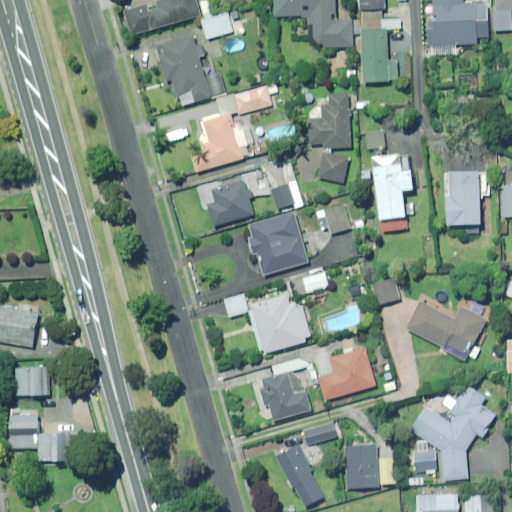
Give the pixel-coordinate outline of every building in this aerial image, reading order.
[(127,10),(133,34),(204,14),(199,0),(158,0),(160,6),(153,8),(151,3),(127,10)] [(203,17),(209,37),(235,30),(230,11),(214,15),(209,0),(205,0),(203,1),(207,16),(203,17)] [(338,0),(273,0),(274,15),(310,15),(310,23),(315,23),(316,41),(326,40),(326,43),(356,43),(356,14),(339,14),(338,0)] [(432,0),(433,13),(429,14),(430,44),(438,44),(438,55),(461,54),(460,41),(480,40),(479,27),(490,27),(489,0),(432,0)] [(511,0),(498,0),(499,11),(511,10),(511,0)] [(387,17),(367,17),(367,82),(396,82),(396,30),(406,30),(406,17),(387,17)] [(206,57),(211,56),(207,43),(203,44),(201,36),(163,46),(172,83),(179,81),(185,107),(230,95),(225,75),(212,78),(206,57)] [(276,71),(264,66),(259,76),(271,82),(276,71)] [(278,106),(272,86),(223,100),(228,117),(209,122),(214,141),(208,143),(210,150),(198,154),(203,173),(265,155),(254,118),(240,122),(238,117),(278,106)] [(325,146),(354,144),(351,91),(332,92),(332,104),(323,104),(323,114),(310,115),(312,142),(325,141),(325,145),(325,146)] [(393,156),(392,147),(378,149),(387,232),(410,230),(406,191),(418,190),(416,171),(411,171),(409,154),(393,156)] [(353,155),(326,149),(320,176),(348,182),(353,155)] [(494,195),(493,172),(451,174),(454,226),(483,224),(481,196),(494,195)] [(261,215),(251,180),(217,190),(221,202),(213,205),(219,227),(261,215)] [(296,183),(277,189),(283,210),(302,205),(296,183)] [(356,230),(350,205),(322,212),(328,231),(335,229),(336,235),(356,230)] [(299,213),(255,227),(258,238),(253,239),(259,258),(263,257),(269,277),(314,263),(299,213)] [(331,285),(327,270),(304,276),(308,291),(331,285)] [(401,297),(396,276),(374,281),(380,303),(401,297)] [(255,310),(253,311),(264,350),(267,349),(268,354),(310,342),(308,336),(316,334),(307,305),(301,306),(299,300),(294,302),(291,291),(253,303),(255,310)] [(251,310),(246,292),(226,298),(231,316),(251,310)] [(461,319),(428,302),(413,329),(449,348),(448,350),(472,362),(494,321),(467,307),(461,319)] [(0,354),(2,341),(47,349),(53,314),(0,305),(0,354)] [(379,384),(368,346),(332,357),(336,372),(321,376),(327,398),(379,384)] [(50,396),(50,368),(22,368),(22,396),(50,396)] [(275,421),(314,410),(302,370),(284,375),(283,372),(263,377),(266,385),(261,387),(267,406),(270,405),(275,421)] [(456,423),(451,420),(431,407),(416,431),(448,451),(449,481),(473,480),(474,450),(483,435),(492,440),(497,431),(494,429),(502,415),(488,406),(494,398),(473,385),(456,412),(460,415),(456,423)] [(383,409),(371,415),(379,432),(391,426),(383,409)] [(47,428),(47,414),(16,415),(16,429),(47,428)] [(345,436),(340,420),(306,430),(310,445),(345,436)] [(76,461),(76,434),(40,435),(40,437),(17,437),(17,449),(44,448),(44,462),(76,461)] [(304,442),(279,456),(308,510),(334,497),(304,442)] [(384,442),(351,443),(352,490),(386,489),(386,484),(402,484),(402,457),(384,457),(384,442)] [(443,471),(442,450),(420,452),(421,472),(443,471)] [(421,511),(464,511),(465,492),(421,492),(421,511)] [(487,496),(468,496),(468,511),(499,511),(499,508),(487,509),(487,496)]
